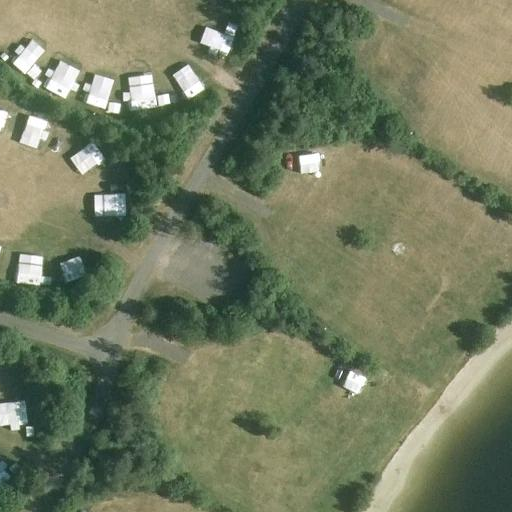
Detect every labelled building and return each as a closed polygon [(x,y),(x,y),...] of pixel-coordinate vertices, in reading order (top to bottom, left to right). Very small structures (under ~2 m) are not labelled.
[(0,149),(5,150),(10,122),(0,119),(0,149)] [(39,132),(27,158),(47,166),(58,140),(39,132)] [(68,177),(84,190),(102,168),(85,155),(68,177)] [(93,237),(124,238),(124,216),(94,215),(93,237)] [(220,320),(239,274),(198,257),(179,303),(220,320)] [(71,297),(89,286),(74,263),(57,273),(71,297)] [(13,299),(34,301),(37,273),(16,271),(13,299)] [(0,395),(9,404),(19,393),(0,376),(0,395)] [(30,415),(14,415),(15,447),(32,446),(30,415)]
